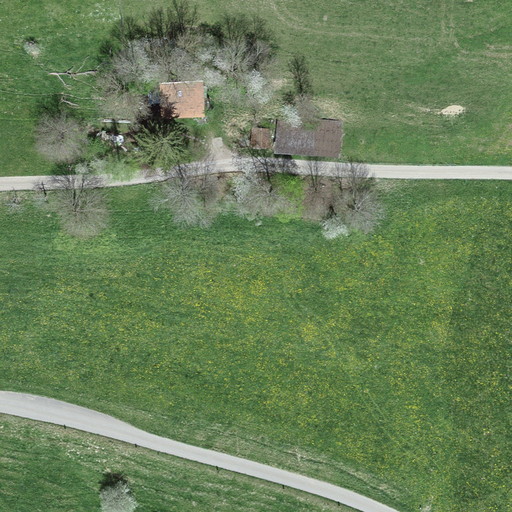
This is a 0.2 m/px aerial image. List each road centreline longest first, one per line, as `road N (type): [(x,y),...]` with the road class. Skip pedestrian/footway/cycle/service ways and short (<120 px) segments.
road 1 (unclassified): [(0,184),(157,176),(229,161),(511,172)]
road 2 (unclassified): [(374,511),(116,433),(0,409)]
